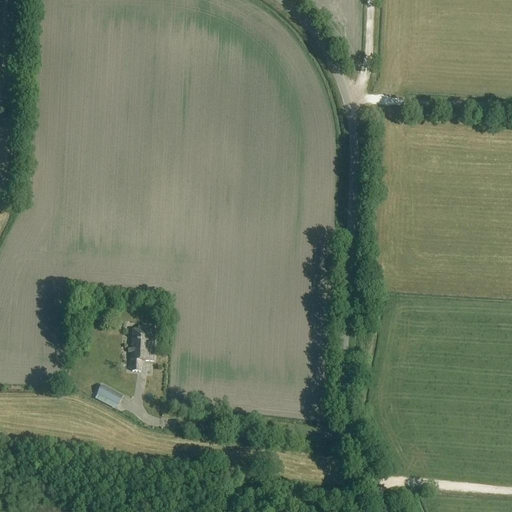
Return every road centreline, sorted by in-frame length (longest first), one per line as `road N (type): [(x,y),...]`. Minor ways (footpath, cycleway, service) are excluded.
road 1 (unclassified): [(379,511),(341,404),(353,159),(348,111),(326,52),(282,0)]
road 2 (track): [(347,434),(155,416)]
road 3 (track): [(511,108),(345,99)]
road 4 (track): [(511,492),(366,482)]
